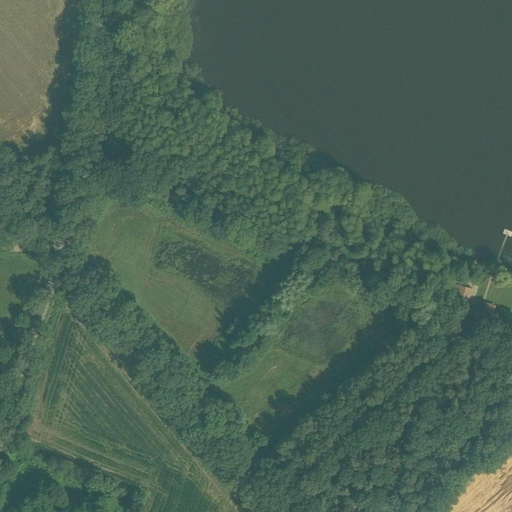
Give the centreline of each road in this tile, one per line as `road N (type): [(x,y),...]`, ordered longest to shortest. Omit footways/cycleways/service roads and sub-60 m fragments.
road 1 (unclassified): [(283,511),(66,254)]
road 2 (unclassified): [(66,254),(93,175),(108,0)]
road 3 (unclassified): [(0,437),(66,254)]
